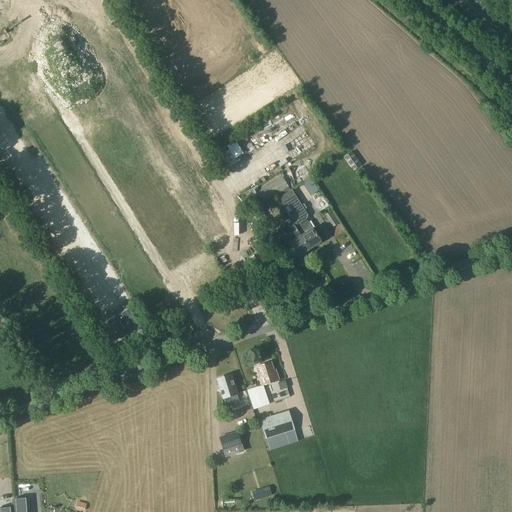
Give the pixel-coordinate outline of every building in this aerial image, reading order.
[(0,0),(0,12),(9,29),(18,24),(5,0),(0,0)] [(29,55),(35,62),(40,58),(34,51),(29,55)] [(15,151),(20,148),(0,114),(0,158),(8,158),(18,175),(15,151)] [(39,158),(32,162),(38,174),(45,171),(39,158)] [(280,196),(290,190),(288,187),(289,187),(282,177),(256,194),(263,203),(278,193),(280,196)] [(303,190),(310,201),(319,195),(311,184),(303,190)] [(284,194),(276,199),(309,250),(320,243),(311,229),(311,230),(304,219),(305,217),(306,215),(305,214),(293,195),(287,198),(284,194)] [(297,258),(309,250),(276,199),(291,223),(286,226),(291,233),(293,233),(296,239),(288,244),(297,258)] [(135,334),(142,330),(129,309),(116,316),(130,338),(135,334)] [(139,340),(146,336),(144,333),(142,330),(135,334),(138,338),(139,340)] [(255,368),(261,386),(279,381),(275,370),(273,371),(271,363),(255,368)] [(223,399),(237,394),(231,375),(217,379),(223,399)] [(270,411),(263,391),(247,397),(254,416),(270,411)] [(266,439),(294,430),(288,411),(260,420),(266,439)] [(225,457),(243,451),(237,432),(219,438),(225,457)] [(288,446),(274,449),(275,455),(289,452),(288,446)] [(254,501),(272,496),(269,487),(252,492),(254,501)] [(254,503),(255,507),(271,502),(270,498),(254,503)]
